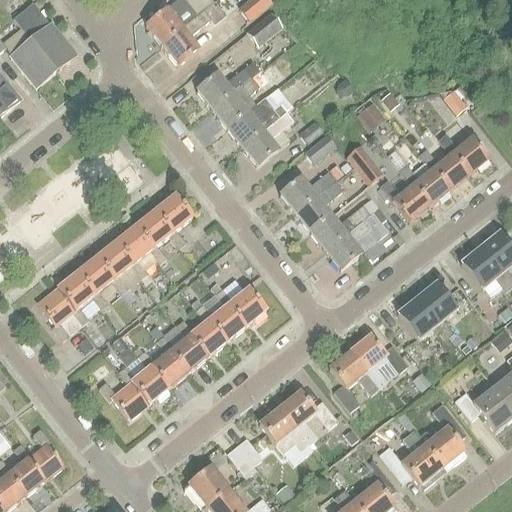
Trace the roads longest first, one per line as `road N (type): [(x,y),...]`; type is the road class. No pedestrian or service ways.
road 1 (residential): [(325,329),(122,77)]
road 2 (residential): [(129,494),(325,329)]
road 3 (residential): [(325,329),(511,179)]
road 4 (unknown): [(0,306),(186,157)]
road 5 (residential): [(110,470),(0,340)]
road 6 (residential): [(0,176),(122,77)]
